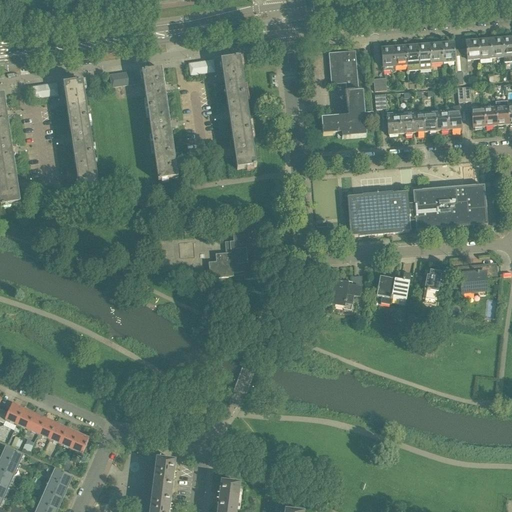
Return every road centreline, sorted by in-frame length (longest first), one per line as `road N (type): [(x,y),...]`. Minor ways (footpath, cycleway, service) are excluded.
road 1 (residential): [(294,163),(507,146)]
road 2 (residential): [(305,253),(511,242)]
road 3 (residential): [(335,20),(353,32),(511,18)]
road 4 (residential): [(0,82),(178,54)]
road 5 (secondary): [(0,55),(175,32)]
road 6 (residential): [(193,511),(200,444),(116,429)]
road 7 (residential): [(294,163),(283,23)]
road 8 (residential): [(116,429),(0,377)]
